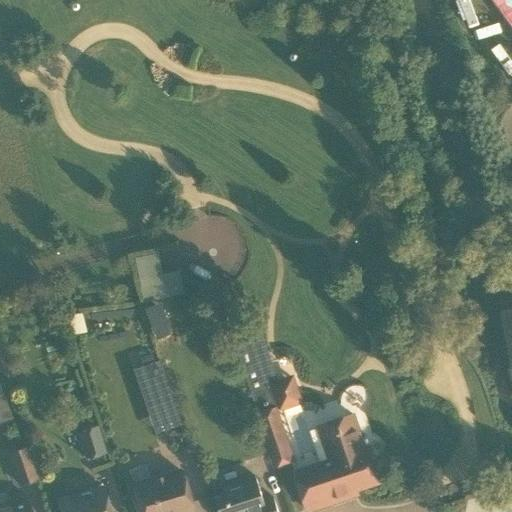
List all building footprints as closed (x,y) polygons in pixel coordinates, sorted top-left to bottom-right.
[(161,273),(138,278),(143,302),(185,293),(180,271),(179,269),(161,273)] [(511,307),(502,310),(511,363),(511,307)] [(271,362),(267,349),(259,324),(231,333),(244,372),(271,362)] [(161,368),(143,375),(154,408),(172,402),(161,368)] [(300,401),(291,375),(277,380),(278,383),(251,392),(259,413),(256,413),(274,468),(296,461),(278,408),(300,401)] [(7,406),(0,408),(0,422),(11,419),(7,406)] [(295,472),(308,511),(336,502),(338,501),(338,499),(339,498),(338,497),(338,496),(382,481),(371,447),(365,449),(353,415),(319,426),(331,460),(295,472)] [(84,459),(105,453),(96,425),(76,431),(84,459)] [(38,480),(27,447),(7,453),(18,487),(38,480)] [(181,511),(192,509),(180,470),(132,485),(140,511),(181,511)] [(279,511),(274,497),(264,500),(256,476),(223,487),(225,493),(215,497),(220,511),(279,511)] [(60,511),(110,511),(103,486),(57,500),(60,511)] [(0,511),(29,511),(24,494),(7,499),(10,506),(0,509),(0,511)]
